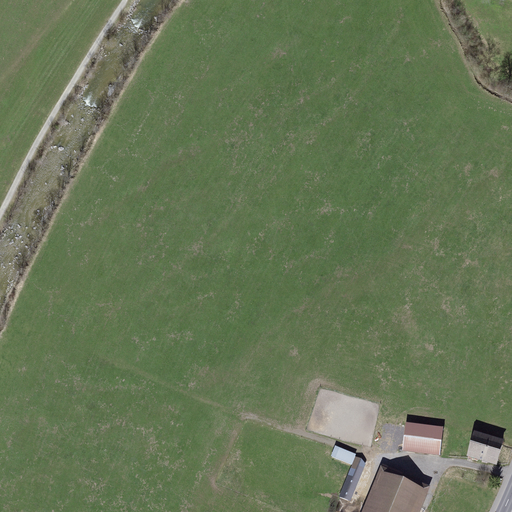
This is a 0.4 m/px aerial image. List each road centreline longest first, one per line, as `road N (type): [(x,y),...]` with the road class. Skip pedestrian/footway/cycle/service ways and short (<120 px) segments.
road 1 (track): [(124,366),(265,424),(386,459)]
road 2 (track): [(0,222),(127,0)]
